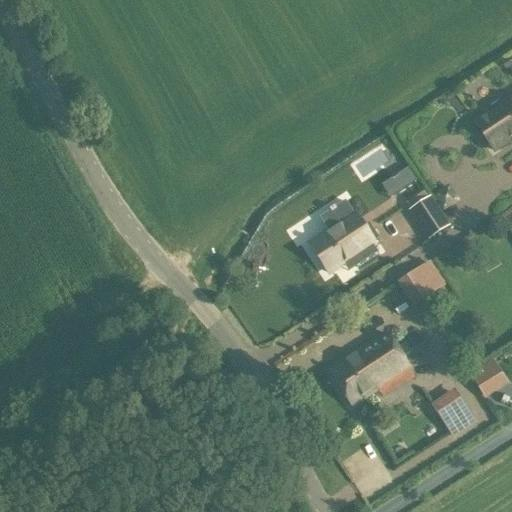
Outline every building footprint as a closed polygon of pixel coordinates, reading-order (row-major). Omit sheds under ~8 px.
[(511,97),(501,105),(499,102),(485,111),(487,114),(475,122),(493,151),(510,140),(509,138),(511,136),(511,97)] [(438,197),(444,207),(454,200),(448,190),(438,197)] [(428,239),(448,226),(430,197),(409,211),(428,239)] [(310,245),(329,273),(350,259),(356,267),(378,252),(373,244),(374,243),(373,242),(379,238),(371,226),(365,230),(345,200),(319,217),(329,232),(310,245)] [(416,303),(441,286),(427,264),(401,281),(416,303)] [(409,369),(386,333),(329,371),(352,406),(409,369)] [(484,398),(505,385),(490,361),(469,374),(484,398)] [(473,419),(456,394),(434,408),(451,434),(473,419)]
